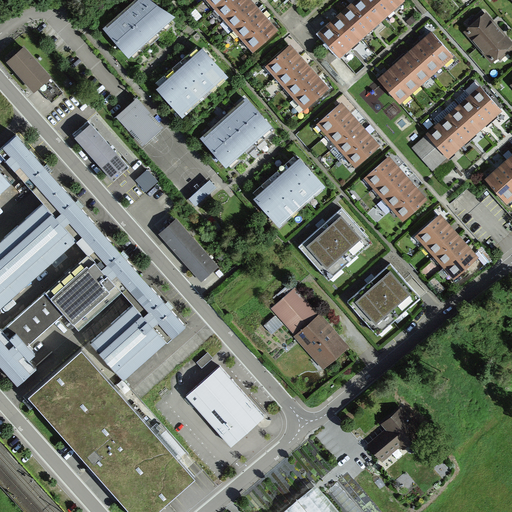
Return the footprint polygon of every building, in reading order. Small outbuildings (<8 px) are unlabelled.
[(137,0),(130,7),(158,38),(174,24),(171,21),(175,17),(146,0),(137,0)] [(207,0),(216,9),(226,0),(207,0)] [(248,0),(226,0),(216,9),(225,20),(248,0)] [(248,0),(225,20),(234,30),(260,7),(253,0),(248,0)] [(341,10),(362,34),(373,25),(351,0),(341,10)] [(384,15),(371,0),(351,0),(373,25),(384,15)] [(395,5),(389,0),(371,0),(384,15),(395,5)] [(158,38),(130,7),(122,15),(150,45),(158,38)] [(234,30),(244,41),(270,18),(260,7),(234,30)] [(463,30),(478,46),(500,26),(485,9),(469,24),(469,25),(463,30)] [(330,20),(351,44),(362,34),(341,10),(330,20)] [(150,45),(122,15),(114,22),(142,52),(150,45)] [(280,29),(270,18),(244,41),(254,52),(280,29)] [(351,44),(330,20),(318,30),(340,54),(351,44)] [(142,52),(114,22),(103,31),(128,59),(131,56),(134,59),(142,52)] [(511,42),(511,39),(500,26),(478,46),(491,61),(497,55),(500,59),(511,48),(511,44),(511,43),(511,42)] [(420,39),(441,63),(453,52),(432,28),(420,39)] [(410,47),(432,72),(441,63),(420,39),(410,47)] [(24,42),(6,58),(33,89),(38,85),(52,101),(64,90),(51,75),(52,74),(24,42)] [(266,67),(277,79),(302,56),(292,44),(266,67)] [(399,57),(421,82),(432,72),(410,47),(399,57)] [(197,48),(189,56),(216,87),(228,77),(202,48),(200,51),(197,48)] [(208,94),(216,87),(189,56),(181,63),(208,94)] [(312,67),(302,56),(277,79),(286,89),(312,67)] [(388,66),(410,91),(421,82),(399,57),(388,66)] [(199,102),(208,94),(181,63),(172,71),(199,102)] [(410,91),(388,66),(377,76),(399,101),(410,91)] [(286,89),(296,100),(321,78),(312,67),(286,89)] [(191,109),(199,102),(172,71),(163,77),(191,109)] [(182,117),(191,109),(163,77),(156,83),(159,87),(157,89),(182,117)] [(330,88),(321,78),(296,100),(305,110),(330,88)] [(481,83),(470,93),(491,118),(502,107),(481,83)] [(481,128),(491,118),(470,93),(458,103),(481,128)] [(162,125),(136,96),(117,113),(142,142),(162,125)] [(248,99),(237,108),(265,139),(272,132),(270,129),(272,127),(248,99)] [(317,125),(327,137),(353,114),(343,102),(317,125)] [(458,103),(447,112),(469,137),(481,128),(458,103)] [(256,147),(265,139),(237,108),(228,116),(256,147)] [(447,112),(437,122),(458,147),(469,137),(447,112)] [(362,124),(353,114),(327,137),(337,147),(362,124)] [(248,154),(256,147),(228,116),(220,123),(248,154)] [(130,164),(91,120),(74,135),(113,179),(130,164)] [(448,155),(458,147),(437,122),(427,130),(428,132),(448,155)] [(241,160),(248,154),(220,123),(213,129),(241,160)] [(371,134),(362,124),(337,147),(346,157),(371,134)] [(233,168),(241,160),(213,129),(202,139),(226,166),(229,163),(233,168)] [(432,168),(448,155),(428,132),(412,145),(432,168)] [(0,366),(18,386),(38,368),(32,360),(37,356),(28,347),(64,315),(78,331),(122,292),(133,306),(91,343),(123,381),(167,343),(168,344),(186,327),(168,306),(16,134),(0,148),(0,366)] [(381,145),(371,134),(346,157),(356,168),(381,145)] [(366,178),(376,189),(401,168),(391,156),(366,178)] [(496,165),(511,183),(511,162),(506,156),(496,165)] [(300,158),(289,168),(314,197),(326,187),(300,158)] [(511,196),(511,183),(496,165),(484,176),(507,201),(511,196)] [(147,168),(136,178),(146,190),(158,180),(147,168)] [(305,205),(314,197),(289,168),(280,176),(305,205)] [(410,178),(401,168),(376,189),(385,200),(410,178)] [(297,212),(305,205),(280,176),(272,183),(297,212)] [(385,200),(394,211),(419,189),(410,178),(385,200)] [(216,189),(209,181),(190,198),(196,206),(216,189)] [(288,219),(297,212),(272,183),(264,190),(288,219)] [(429,199),(419,189),(394,211),(404,221),(429,199)] [(279,227),(288,219),(264,190),(254,200),(279,227)] [(370,239),(341,206),(298,244),(327,277),(370,239)] [(416,236),(426,248),(451,226),(441,215),(416,236)] [(218,267),(176,220),(160,234),(202,282),(218,267)] [(460,236),(451,226),(426,248),(435,258),(460,236)] [(435,258),(444,269),(470,247),(460,236),(435,258)] [(479,257),(470,247),(444,269),(454,279),(479,257)] [(421,294),(391,258),(347,298),(378,332),(421,294)] [(319,313),(295,286),(271,306),(295,333),(319,313)] [(320,312),(319,313),(295,333),(294,334),(324,367),(349,344),(320,312)] [(276,314),(265,324),(273,333),(284,322),(276,314)] [(81,353),(28,400),(129,511),(156,511),(194,479),(81,353)] [(208,353),(197,362),(202,368),(213,358),(208,353)] [(231,447),(258,423),(261,427),(264,428),(269,426),(272,423),(272,420),(271,416),(267,412),(262,413),(219,365),(185,396),(231,447)] [(424,429),(401,403),(381,421),(388,429),(369,445),(382,460),(401,444),(403,446),(424,429)] [(337,511),(313,483),(277,511),(337,511)]
